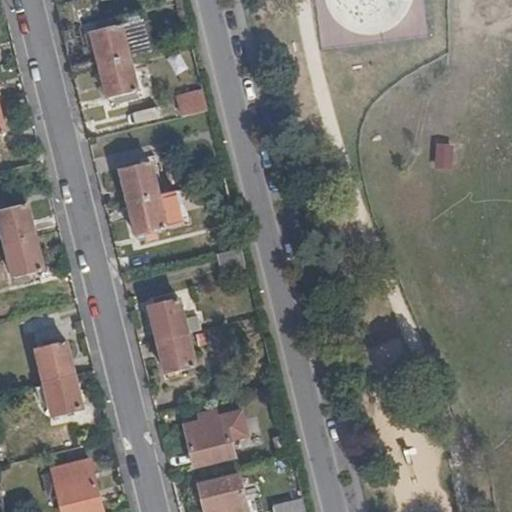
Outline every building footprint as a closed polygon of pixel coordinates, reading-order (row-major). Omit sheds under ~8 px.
[(94,24),(104,65),(131,59),(155,52),(144,11),(94,24)] [(131,59),(104,65),(112,98),(119,96),(140,90),(131,59)] [(140,90),(119,96),(121,102),(141,97),(140,90)] [(206,93),(181,99),(186,118),(211,112),(206,93)] [(126,170),(134,203),(162,196),(154,163),(140,167),(132,168),(126,170)] [(162,196),(134,203),(142,236),(149,235),(156,234),(170,229),(162,196)] [(9,242),(35,235),(27,203),(13,207),(6,208),(0,210),(9,242)] [(44,270),(35,235),(9,242),(18,277),(24,276),(29,274),(44,270)] [(226,274),(248,268),(244,250),(221,255),(226,274)] [(154,311),(162,343),(191,336),(182,304),(169,307),(162,309),(154,311)] [(191,336),(162,343),(171,378),(178,376),(185,374),(199,370),(191,336)] [(46,381),(74,373),(66,340),(50,344),(44,345),(38,347),(46,381)] [(83,406),(74,373),(46,381),(53,414),(60,412),(67,410),(83,406)] [(249,435),(243,414),(220,419),(219,413),(205,418),(206,423),(188,428),(199,468),(238,457),(234,440),(249,435)] [(99,511),(102,511),(89,460),(56,468),(67,511),(99,511)] [(252,511),(242,477),(202,487),(208,511),(252,511)] [(276,507),(276,511),(307,511),(305,499),(276,507)]
